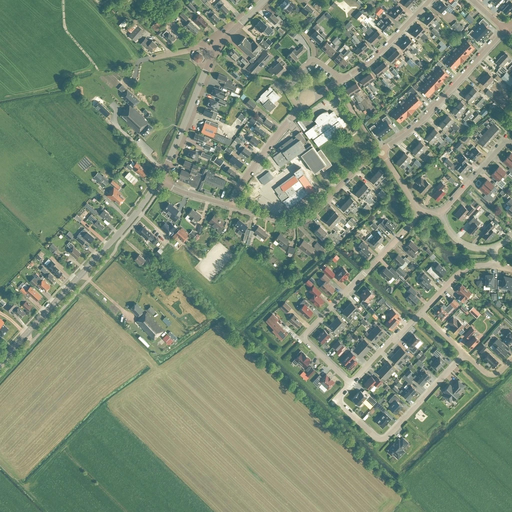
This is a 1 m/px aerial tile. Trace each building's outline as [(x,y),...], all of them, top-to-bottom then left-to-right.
[(229,10),(223,4),(224,3),(220,0),(219,0),(213,6),(217,10),(219,8),(225,14),(229,10)] [(287,13),(295,5),(289,0),(284,0),(279,5),(287,13)] [(408,8),(413,3),(410,0),(407,0),(408,1),(404,5),(408,8)] [(193,12),(196,9),(190,2),(187,5),(193,12)] [(442,2),(436,8),(441,13),(445,9),(449,13),(453,9),(448,4),(446,5),(442,2)] [(511,12),(511,2),(508,4),(502,10),(507,14),(510,10),(511,12)] [(311,13),(314,10),(307,4),(304,7),(311,13)] [(396,11),(401,16),(406,11),(400,6),(397,4),(395,6),(398,8),(396,11)] [(309,12),(303,7),(300,11),(305,16),(309,12)] [(176,9),(170,14),(173,18),(179,12),(176,9)] [(220,19),(214,13),(215,12),(213,10),(207,15),(209,18),(210,17),(216,23),(220,19)] [(401,16),(396,11),(394,13),(391,10),(389,13),(392,15),(391,15),(397,20),(401,16)] [(199,29),(188,18),(182,11),(178,16),(185,22),(187,24),(185,26),(188,29),(189,28),(195,34),(199,29)] [(359,11),(354,17),(359,22),(365,16),(359,11)] [(201,17),(197,13),(195,16),(195,17),(194,18),(193,20),(198,25),(199,24),(204,28),(208,23),(203,19),(204,19),(202,17),(201,17)] [(276,17),(272,13),(268,18),(274,24),(277,21),(279,23),(282,20),(278,15),(276,17)] [(433,22),(439,28),(441,26),(438,23),(435,20),(437,18),(432,13),(428,17),(433,22)] [(470,23),(474,19),(469,14),(465,18),(470,23)] [(384,22),(390,28),(394,23),(389,18),(386,16),(384,18),(387,20),(384,22)] [(437,29),(439,28),(433,22),(428,17),(424,21),(429,27),(431,24),(437,29)] [(482,18),(478,22),(479,24),(476,27),(485,35),(490,30),(486,26),(488,24),(482,18)] [(122,27),(128,22),(125,19),(119,24),(122,27)] [(385,32),(390,28),(384,22),(381,19),(376,24),(385,32)] [(157,31),(159,29),(158,28),(161,24),(157,20),(151,26),(157,31)] [(266,26),(260,20),(255,26),(261,32),(262,30),(268,36),(269,34),(270,35),(271,35),(273,32),(273,31),(273,30),(268,25),(266,26)] [(345,25),(349,30),(354,25),(349,20),(345,25)] [(136,42),(143,35),(141,33),(143,31),(133,21),(126,28),(131,33),(129,35),(136,42)] [(321,34),(317,30),(320,27),(316,24),(311,30),(313,33),(311,35),(310,36),(316,41),(316,40),(319,43),(326,35),(323,32),(321,34)] [(458,33),(461,31),(453,24),(451,27),(458,33)] [(416,29),(422,34),(426,30),(420,25),(416,29)] [(367,29),(370,32),(373,35),(378,40),(383,36),(377,30),(375,33),(369,27),(367,29)] [(480,41),(485,35),(476,27),(473,31),(472,30),(468,34),(474,39),(476,37),(480,41)] [(441,35),(433,28),(431,30),(438,37),(441,35)] [(170,32),(167,29),(162,34),(165,37),(170,43),(176,38),(170,32)] [(292,38),(297,33),(292,29),(288,33),(292,38)] [(424,37),(422,34),(416,29),(412,33),(417,39),(420,36),(422,39),(425,42),(427,40),(424,37)] [(360,46),(365,52),(370,48),(365,42),(362,44),(354,34),(351,36),(353,38),(355,40),(360,46)] [(373,45),(378,40),(373,35),(368,39),(373,45)] [(250,42),(245,37),(238,44),(252,57),(249,60),(252,63),(247,68),(255,75),(272,56),(253,39),(250,42)] [(404,41),(410,47),(413,49),(415,52),(417,54),(419,51),(412,45),(414,42),(409,37),(404,41)] [(150,42),(146,38),(141,43),(146,47),(147,47),(152,52),(157,45),(152,40),(150,42)] [(272,42),(268,38),(265,41),(263,39),(259,43),(265,49),(266,49),(267,51),(271,47),(269,46),(270,45),(269,45),(272,42)] [(365,52),(355,40),(353,38),(351,40),(358,48),(355,50),(360,56),(365,52)] [(461,46),(469,53),(474,47),(468,42),(470,40),(469,38),(461,46)] [(441,45),(438,48),(442,52),(447,46),(441,40),(438,43),(441,45)] [(406,51),(410,47),(404,41),(400,46),(406,51)] [(333,45),(331,43),(329,45),(327,42),(322,48),(326,52),(331,46),(333,45)] [(297,51),(295,49),(287,56),(293,62),(298,58),(298,57),(306,50),(307,49),(303,45),(297,51)] [(331,46),(326,52),(330,56),(336,51),(331,46)] [(464,58),(469,53),(461,46),(458,49),(456,47),(454,49),(464,58)] [(240,55),(233,49),(228,54),(235,61),(238,58),(243,63),(240,65),(244,69),(250,63),(241,54),(240,55)] [(338,64),(351,51),(349,49),(344,53),(341,56),(339,54),(334,59),(338,64)] [(402,64),(404,62),(402,60),(400,57),(402,55),(397,49),(392,54),(397,59),(402,64)] [(454,49),(452,50),(455,53),(451,56),(459,63),(464,58),(454,49)] [(193,55),(192,58),(193,60),(194,62),(196,63),(199,63),(201,62),(203,61),(204,59),(204,57),(203,54),(202,53),(200,52),(198,51),(195,52),(194,53),(193,55)] [(349,56),(352,52),(351,51),(338,64),(343,68),(348,62),(345,60),(349,56)] [(498,69),(496,72),(501,77),(503,74),(507,69),(503,65),(507,61),(509,63),(511,59),(510,58),(508,56),(508,55),(505,53),(500,58),(496,62),(500,66),(498,69)] [(392,54),(387,58),(393,64),(397,59),(392,54)] [(446,66),(448,63),(454,69),(459,63),(451,56),(444,64),(446,66)] [(286,69),(283,65),(285,63),(279,57),(277,59),(279,62),(273,68),(271,66),(268,69),(273,75),(276,73),(278,76),(286,69)] [(412,67),(415,64),(409,58),(406,62),(412,67)] [(379,66),(389,77),(391,75),(386,70),(389,67),(384,61),(379,66)] [(387,79),(389,77),(379,66),(374,70),(379,76),(382,73),(387,79)] [(436,73),(443,80),(448,75),(442,69),(445,67),(443,66),(436,73)] [(401,77),(398,74),(394,69),(391,71),(395,76),(398,79),(401,77)] [(511,77),(506,72),(501,77),(510,86),(511,83),(511,77)] [(370,82),(376,90),(378,89),(372,81),(375,79),(370,73),(365,76),(370,82)] [(438,85),(443,80),(436,73),(432,77),(430,74),(428,76),(438,85)] [(494,79),(488,73),(484,78),(483,77),(479,80),(486,87),(494,79)] [(235,92),(237,87),(231,85),(232,82),(226,80),(227,77),(219,74),(216,80),(225,83),(225,82),(226,83),(224,87),(235,92)] [(501,84),(504,81),(497,75),(494,77),(501,84)] [(377,93),(376,90),(370,82),(365,76),(360,80),(365,86),(367,84),(370,88),(370,87),(374,92),(375,94),(377,93)] [(426,84),(433,90),(438,85),(428,76),(427,78),(429,80),(426,84)] [(387,89),(390,86),(383,78),(380,81),(387,89)] [(351,86),(360,101),(363,99),(357,91),(360,89),(356,83),(351,86)] [(426,84),(418,91),(420,93),(422,91),(428,96),(433,90),(426,84)] [(358,102),(360,101),(351,86),(346,89),(350,96),(353,94),(355,97),(356,99),(355,99),(357,102),(358,102)] [(225,105),(226,101),(223,100),(225,93),(221,91),(221,90),(214,87),(211,94),(218,97),(218,98),(219,99),(218,102),(225,105)] [(469,92),(475,97),(476,98),(478,97),(477,95),(479,92),(473,87),(469,92)] [(272,92),(268,88),(267,89),(268,90),(264,93),(261,95),(261,96),(256,101),(258,103),(260,100),(264,104),(263,104),(270,111),(276,105),(274,103),(280,97),(273,90),(272,92)] [(145,118),(133,107),(140,101),(127,90),(121,96),(130,105),(127,109),(124,106),(120,110),(123,112),(121,115),(138,133),(140,132),(144,137),(153,127),(148,123),(144,119),(145,118)] [(470,102),(475,97),(469,92),(465,97),(470,102)] [(409,100),(416,107),(421,102),(416,97),(419,95),(417,93),(409,100)] [(214,109),(217,102),(209,98),(206,106),(214,109)] [(252,110),(256,104),(250,99),(245,104),(252,110)] [(411,112),(416,107),(409,100),(405,103),(403,101),(402,102),(411,112)] [(462,111),(463,112),(465,110),(464,109),(466,106),(461,101),(456,106),(462,111)] [(110,113),(103,106),(104,105),(102,104),(101,104),(99,102),(95,106),(106,117),(110,113)] [(359,110),(364,107),(361,102),(356,105),(359,110)] [(398,109),(405,117),(411,112),(402,102),(400,104),(402,106),(398,109)] [(458,116),(462,111),(456,106),(452,111),(458,116)] [(211,111),(205,109),(203,114),(215,119),(218,120),(219,117),(216,116),(218,112),(211,110),(211,111)] [(398,109),(391,116),(392,118),(395,116),(400,122),(405,117),(398,109)] [(329,114),(327,111),(325,111),(322,112),(320,114),(317,116),(316,118),(314,121),(315,120),(317,123),(305,132),(309,138),(312,137),(314,139),(318,146),(344,127),(343,127),(347,125),(342,118),(340,119),(338,117),(337,117),(333,111),(329,114)] [(475,122),(481,116),(477,112),(474,116),(471,118),(475,122)] [(265,117),(265,115),(262,113),(259,116),(256,120),(262,124),(263,123),(269,128),(273,123),(266,118),(265,117)] [(245,123),(248,118),(243,115),(239,120),(245,123)] [(378,123),(385,132),(391,128),(388,124),(391,122),(386,115),(381,119),(382,120),(378,123)] [(454,129),(456,131),(459,127),(453,121),(454,120),(448,115),(444,120),(449,125),(454,129)] [(210,121),(207,120),(206,120),(205,122),(201,132),(214,137),(219,124),(210,121)] [(439,125),(445,130),(449,125),(444,120),(439,125)] [(489,127),(497,134),(501,129),(494,123),(494,122),(492,120),(490,122),(492,124),(490,126),(489,127)] [(379,137),(385,132),(378,123),(374,126),(373,124),(369,128),(374,135),(376,133),(379,137)] [(489,127),(490,126),(488,124),(486,126),(488,128),(485,132),(493,138),(497,134),(489,127)] [(266,132),(256,125),(252,131),(258,135),(259,134),(263,137),(266,132)] [(441,143),(443,145),(446,141),(444,139),(443,140),(439,137),(438,137),(438,136),(440,134),(434,128),(430,133),(436,139),(441,143)] [(291,140),(290,139),(279,147),(282,151),(273,157),(280,167),(299,153),(301,155),(314,173),(321,168),(323,171),(332,164),(320,149),(317,151),(308,139),(306,141),(300,132),(295,136),(296,137),(291,140)] [(489,143),(493,138),(485,132),(482,135),(480,133),(478,135),(481,137),(481,136),(489,143)] [(204,137),(196,133),(193,139),(202,143),(203,141),(206,142),(207,140),(209,140),(210,138),(205,136),(204,137)] [(214,139),(230,144),(232,138),(216,133),(214,139)] [(431,143),(436,139),(430,133),(426,138),(431,143)] [(450,143),(453,141),(452,140),(447,136),(447,135),(444,138),(450,143)] [(470,139),(466,135),(462,139),(466,143),(470,139)] [(255,146),(260,141),(253,136),(248,141),(255,146)] [(485,148),(489,143),(481,136),(481,137),(478,140),(476,137),(474,139),(477,142),(477,141),(485,148)] [(416,146),(422,151),(426,147),(421,141),(416,146)] [(458,150),(463,144),(460,141),(455,146),(458,150)] [(244,147),(241,144),(238,148),(242,151),(239,155),(245,159),(247,157),(251,152),(245,147),(244,147)] [(471,151),(478,157),(482,153),(473,145),(471,147),(473,149),(471,151)] [(418,156),(422,151),(416,146),(412,151),(418,156)] [(193,151),(189,149),(187,156),(191,158),(190,158),(197,161),(197,160),(198,161),(200,158),(198,157),(199,155),(197,155),(198,154),(195,153),(196,151),(193,150),(193,151)] [(478,157),(471,151),(470,153),(467,151),(465,153),(475,162),(478,157)] [(210,160),(212,156),(208,155),(208,154),(202,152),(200,156),(206,158),(207,158),(207,159),(210,160)] [(406,163),(408,164),(410,162),(408,161),(411,158),(405,153),(401,157),(406,163)] [(460,164),(467,170),(471,166),(467,162),(469,160),(462,154),(458,158),(462,162),(460,164)] [(237,158),(233,155),(232,158),(231,157),(229,160),(233,163),(232,165),(238,169),(239,167),(240,167),(243,163),(237,158)] [(411,166),(408,164),(406,163),(401,157),(396,162),(402,167),(404,165),(406,166),(409,168),(407,170),(410,172),(413,169),(411,166)] [(511,165),(511,166),(511,165),(511,161),(507,157),(503,161),(510,167),(508,170),(511,173),(511,165)] [(467,170),(460,164),(458,166),(456,164),(455,165),(447,158),(444,162),(454,170),(456,168),(463,174),(467,170)] [(193,164),(191,163),(185,160),(183,166),(189,168),(190,165),(192,166),(191,169),(196,171),(198,165),(193,163),(193,164)] [(147,172),(142,168),(142,167),(136,162),(135,164),(132,161),(129,165),(128,163),(125,166),(130,170),(133,168),(132,167),(133,166),(137,170),(136,171),(143,177),(147,172)] [(229,168),(225,165),(223,168),(226,171),(226,172),(233,177),(236,172),(229,167),(229,168)] [(495,170),(502,176),(506,172),(499,166),(495,170)] [(294,174),(274,189),(278,194),(277,195),(283,202),(284,202),(288,208),(307,194),(307,193),(309,192),(311,194),(317,190),(300,167),(294,171),(295,173),(294,174)] [(214,175),(215,172),(209,169),(207,172),(203,181),(214,186),(215,184),(222,187),(225,181),(218,177),(218,178),(213,176),(213,175),(214,175)] [(375,174),(385,184),(387,182),(384,179),(383,180),(382,179),(386,175),(379,169),(375,174)] [(190,173),(182,170),(179,176),(180,177),(179,180),(190,184),(190,185),(196,188),(202,174),(191,170),(190,173)] [(259,177),(264,184),(274,177),(269,170),(259,177)] [(500,178),(502,176),(495,170),(491,175),(497,180),(495,182),(501,188),(505,183),(500,178)] [(383,185),(385,184),(375,174),(370,179),(376,185),(380,181),(381,182),(381,183),(383,185)] [(104,187),(109,181),(103,176),(98,181),(104,187)] [(425,181),(424,180),(421,177),(416,182),(420,186),(417,189),(423,194),(431,185),(425,180),(425,181)] [(492,192),(496,188),(494,186),(487,179),(483,184),(490,190),(492,192)] [(125,198),(120,194),(121,193),(120,192),(123,189),(112,180),(109,183),(113,186),(112,187),(113,188),(106,195),(113,201),(114,200),(120,205),(125,198)] [(438,201),(445,193),(442,189),(445,185),(441,181),(436,187),(439,189),(432,196),(438,201)] [(360,188),(370,197),(372,196),(369,193),(369,194),(368,192),(371,189),(365,183),(360,188)] [(492,192),(490,190),(483,184),(479,188),(486,194),(484,196),(489,201),(493,197),(490,194),(492,192)] [(373,200),(370,197),(360,188),(355,193),(362,199),(365,195),(366,196),(366,197),(367,197),(365,199),(369,204),(373,200)] [(345,202),(356,211),(357,209),(355,207),(354,207),(353,206),(356,202),(350,197),(345,202)] [(354,213),(356,211),(345,202),(341,207),(347,213),(351,209),(352,210),(351,210),(354,213)] [(173,207),(169,203),(164,210),(171,215),(169,217),(175,221),(179,216),(176,214),(179,210),(173,206),(173,207)] [(475,209),(470,205),(467,209),(463,206),(459,210),(455,215),(461,220),(462,219),(462,220),(463,220),(465,219),(464,218),(464,217),(467,214),(469,216),(475,209)] [(91,211),(96,215),(98,213),(100,214),(99,215),(105,219),(108,222),(112,217),(109,215),(109,214),(104,210),(102,208),(98,212),(93,208),(91,211)] [(195,211),(192,209),(188,214),(190,216),(189,218),(191,219),(190,221),(195,225),(198,222),(196,221),(201,215),(196,211),(195,211)] [(331,217),(336,222),(338,220),(343,224),(346,221),(341,216),(341,217),(335,212),(331,217)] [(97,220),(91,214),(88,218),(94,224),(93,224),(96,227),(97,226),(101,230),(104,226),(99,222),(100,221),(98,219),(97,220)] [(219,219),(214,215),(209,222),(218,229),(216,231),(219,233),(224,228),(221,225),(224,222),(220,218),(219,219)] [(472,235),(480,227),(478,225),(480,222),(474,216),(468,223),(471,225),(467,230),(470,232),(469,233),(471,235),(472,234),(472,235)] [(334,224),(336,222),(331,217),(326,222),(332,227),(331,227),(336,231),(339,228),(334,224)] [(358,224),(351,217),(349,220),(354,224),(356,226),(358,224)] [(243,232),(247,226),(239,220),(234,225),(240,230),(237,232),(240,235),(243,232)] [(386,222),(383,220),(378,225),(383,230),(386,228),(390,232),(390,233),(397,226),(397,225),(396,226),(393,223),(392,224),(388,220),(386,222)] [(171,223),(169,225),(166,222),(160,227),(169,235),(176,228),(171,223)] [(488,241),(496,233),(492,229),(494,226),(490,222),(483,231),(485,233),(483,236),(488,241)] [(266,237),(268,235),(263,230),(258,226),(254,232),(257,234),(256,236),(260,239),(261,237),(264,239),(266,237)] [(336,237),(332,233),(331,232),(329,234),(320,226),(315,231),(321,238),(324,235),(326,237),(328,235),(333,240),(336,237)] [(151,233),(144,227),(139,233),(146,239),(148,237),(151,240),(151,241),(155,244),(159,239),(155,236),(151,233)] [(190,235),(181,228),(180,229),(171,238),(174,241),(178,237),(183,242),(190,235)] [(78,236),(76,239),(83,245),(85,242),(86,240),(90,243),(94,238),(84,229),(78,236)] [(70,238),(73,234),(69,230),(65,234),(70,238)] [(332,233),(336,237),(338,239),(340,236),(335,231),(332,233)] [(373,236),(381,243),(385,239),(377,232),(373,236)] [(290,242),(288,241),(288,240),(280,233),(275,240),(282,245),(281,247),(284,250),(290,242)] [(377,247),(381,243),(373,236),(369,240),(367,238),(365,240),(370,245),(372,243),(377,247)] [(308,245),(303,241),(298,247),(309,255),(314,248),(309,244),(308,245)] [(323,252),(326,249),(317,241),(313,245),(318,250),(320,249),(323,252)] [(364,260),(371,253),(366,249),(368,246),(363,241),(358,246),(358,247),(360,249),(358,251),(359,251),(363,255),(362,256),(365,259),(364,260)] [(412,258),(417,253),(416,252),(418,250),(417,249),(418,248),(411,241),(406,246),(407,246),(409,248),(406,251),(412,258)] [(68,245),(71,248),(68,252),(76,258),(81,253),(73,246),(74,245),(71,242),(68,245)] [(54,251),(57,248),(52,243),(49,247),(54,251)] [(145,260),(139,254),(135,259),(141,264),(143,262),(145,264),(147,263),(149,264),(152,261),(148,257),(145,260)] [(403,259),(398,254),(393,259),(400,265),(405,261),(407,263),(410,261),(405,257),(403,259)] [(54,265),(56,263),(52,259),(47,264),(45,263),(44,264),(58,277),(59,277),(60,276),(60,275),(62,273),(54,265)] [(446,271),(439,264),(434,268),(432,265),(427,271),(435,278),(438,275),(440,277),(446,271)] [(331,278),(335,274),(327,266),(322,270),(331,278)] [(406,273),(399,266),(395,270),(402,276),(406,273)] [(43,267),(40,269),(44,273),(47,275),(45,277),(52,283),(53,283),(55,281),(55,280),(52,277),(53,276),(49,273),(47,270),(43,267)] [(345,279),(347,277),(347,276),(349,273),(343,268),(335,276),(341,282),(344,279),(345,279)] [(392,273),(386,268),(384,270),(383,270),(380,273),(381,274),(380,275),(384,278),(384,277),(388,281),(392,276),(397,281),(399,278),(403,282),(405,280),(401,276),(395,270),(392,273)] [(329,295),(335,289),(327,282),(330,279),(324,273),(320,278),(324,282),(320,286),(329,295)] [(427,291),(432,285),(429,282),(431,279),(424,273),(420,278),(422,280),(419,283),(423,287),(423,288),(424,290),(425,290),(426,289),(427,291)] [(43,280),(38,275),(36,278),(34,277),(30,281),(34,286),(36,283),(43,289),(46,291),(50,286),(47,284),(48,284),(43,279),(43,280)] [(496,282),(493,282),(493,275),(486,275),(486,285),(484,285),(484,290),(490,290),(490,288),(496,288),(496,282)] [(311,276),(305,282),(310,286),(315,280),(311,276)] [(507,288),(510,277),(504,276),(501,289),(503,290),(504,287),(507,288)] [(29,289),(22,283),(17,287),(28,297),(31,295),(36,300),(38,298),(39,298),(40,297),(40,296),(41,296),(31,287),(29,289)] [(473,295),(462,285),(462,284),(460,286),(459,286),(457,288),(457,289),(456,291),(460,294),(458,297),(463,301),(465,299),(471,294),(473,296),(473,295)] [(318,306),(324,300),(318,295),(321,292),(314,286),(309,290),(314,295),(310,299),(313,302),(313,303),(315,304),(316,304),(318,306)] [(414,305),(419,299),(414,295),(416,292),(411,287),(407,291),(410,293),(406,298),(409,300),(408,301),(410,303),(411,303),(411,302),(414,305)] [(369,290),(367,288),(365,290),(362,290),(363,293),(362,292),(360,295),(363,297),(363,300),(360,303),(366,308),(368,306),(368,302),(370,300),(370,299),(372,299),(372,297),(373,297),(375,295),(372,293),(372,290),(369,290)] [(28,310),(32,306),(26,300),(22,296),(20,299),(24,302),(22,305),(28,310)] [(307,318),(313,312),(307,307),(309,304),(304,299),(299,304),(302,306),(299,310),(307,318)] [(455,308),(459,303),(454,299),(450,303),(450,304),(446,308),(446,307),(444,310),(441,307),(439,309),(438,308),(436,311),(437,311),(434,313),(442,320),(448,314),(447,313),(449,311),(449,310),(453,306),(455,308)] [(19,307),(17,305),(17,304),(13,301),(6,309),(10,312),(13,309),(15,311),(14,311),(18,315),(19,314),(21,317),(23,315),(25,313),(19,306),(19,307)] [(287,312),(291,308),(285,302),(281,306),(287,312)] [(347,306),(354,313),(357,310),(359,313),(361,311),(351,302),(347,306)] [(137,316),(143,311),(136,303),(130,308),(137,316)] [(152,314),(155,311),(151,306),(147,309),(152,314)] [(352,316),(354,313),(347,306),(343,311),(353,320),(354,318),(352,316)] [(469,311),(461,306),(459,308),(467,314),(469,311)] [(480,314),(473,307),(469,311),(476,318),(480,314)] [(392,329),(399,321),(395,318),(398,315),(393,309),(388,314),(391,317),(385,324),(392,329)] [(487,309),(484,312),(490,317),(493,314),(487,309)] [(154,340),(164,330),(147,312),(136,321),(154,340)] [(281,338),(287,332),(276,321),(278,319),(273,314),(267,321),(274,328),(273,330),(281,338)] [(298,328),(302,323),(298,319),(298,318),(294,314),(288,320),(293,324),(298,328)] [(333,321),(340,327),(343,325),(345,327),(347,325),(338,316),(333,321)] [(451,329),(456,334),(458,332),(461,334),(464,330),(462,328),(464,325),(458,320),(458,321),(453,316),(448,322),(453,326),(451,329)] [(0,334),(2,336),(9,329),(3,323),(4,322),(0,317),(0,334)] [(165,317),(162,320),(168,326),(172,323),(165,317)] [(338,330),(340,327),(333,321),(329,325),(339,334),(341,333),(338,330)] [(372,330),(380,337),(385,332),(375,323),(373,324),(376,327),(372,330)] [(499,325),(492,332),(495,334),(498,331),(501,327),(499,325)] [(472,348),(479,340),(475,337),(478,333),(476,331),(472,327),(464,334),(469,339),(466,343),(472,348)] [(175,340),(177,337),(170,330),(168,333),(175,340)] [(328,334),(324,330),(317,337),(319,339),(319,340),(319,341),(320,341),(321,341),(323,343),(329,336),(332,338),(334,336),(330,332),(328,334)] [(375,343),(380,337),(372,330),(369,334),(366,331),(365,333),(375,343)] [(511,332),(510,331),(505,336),(506,337),(502,341),(508,346),(511,342),(511,332)] [(413,334),(413,335),(412,334),(410,336),(411,337),(406,341),(410,345),(408,348),(413,353),(418,348),(415,345),(420,340),(413,334)] [(483,341),(486,343),(492,337),(489,335),(483,341)] [(359,344),(367,351),(372,346),(362,337),(360,338),(362,341),(359,344)] [(492,344),(490,347),(493,350),(494,350),(502,357),(507,352),(503,348),(505,346),(505,345),(503,343),(497,338),(492,344)] [(337,350),(342,344),(338,341),(333,346),(337,350)] [(481,352),(486,347),(482,343),(477,348),(481,352)] [(362,357),(367,351),(359,344),(356,348),(353,345),(351,347),(362,357)] [(396,353),(404,360),(407,356),(409,359),(411,357),(401,347),(396,353)] [(438,358),(431,365),(436,370),(445,361),(441,358),(444,356),(436,349),(433,353),(438,358)] [(309,359),(310,358),(301,350),(298,354),(299,355),(295,359),(296,359),(293,362),(295,364),(298,361),(304,367),(310,361),(309,359)] [(421,350),(416,355),(422,361),(427,356),(421,350)] [(355,356),(350,352),(346,356),(346,355),(342,360),(345,363),(345,364),(350,369),(357,362),(353,359),(355,356)] [(400,363),(404,360),(396,353),(391,358),(401,368),(403,366),(400,363)] [(492,367),(498,362),(489,353),(483,359),(489,365),(489,364),(492,367)] [(383,367),(390,374),(394,370),(396,373),(398,371),(388,361),(383,367)] [(315,370),(312,367),(306,374),(309,377),(315,370)] [(387,378),(390,374),(383,367),(378,372),(388,382),(390,380),(387,378)] [(427,381),(431,376),(421,368),(419,370),(422,372),(420,374),(427,381)] [(335,382),(326,374),(323,378),(319,375),(312,382),(318,387),(321,383),(328,389),(329,388),(330,388),(331,386),(335,382)] [(415,379),(422,386),(427,381),(420,374),(417,377),(415,375),(413,377),(415,379)] [(378,387),(382,382),(378,377),(375,380),(371,376),(364,384),(370,389),(375,384),(378,387)] [(457,392),(464,386),(458,380),(453,385),(454,387),(453,388),(449,385),(444,391),(446,393),(443,396),(449,401),(450,401),(449,400),(451,397),(453,399),(458,393),(457,392)] [(406,389),(413,396),(417,391),(408,382),(406,384),(408,387),(406,389)] [(413,396),(406,389),(404,391),(401,389),(399,391),(408,400),(413,396)] [(377,401),(364,390),(362,392),(361,390),(359,392),(358,392),(354,397),(352,399),(359,406),(365,399),(372,406),(377,401)] [(400,399),(394,394),(389,399),(393,403),(389,407),(391,408),(390,409),(394,412),(396,413),(398,411),(400,409),(402,406),(397,402),(400,399)] [(373,407),(375,409),(378,406),(383,411),(386,408),(380,403),(385,398),(383,395),(373,407)] [(384,413),(376,422),(382,427),(385,424),(386,424),(387,422),(390,419),(384,413)] [(389,452),(391,454),(392,454),(393,453),(398,458),(404,451),(402,449),(408,443),(403,438),(400,440),(399,439),(394,443),(392,445),(393,445),(389,449),(390,450),(389,451),(389,452)]
